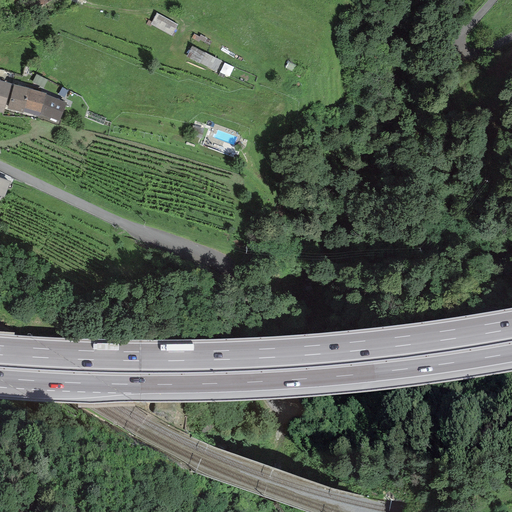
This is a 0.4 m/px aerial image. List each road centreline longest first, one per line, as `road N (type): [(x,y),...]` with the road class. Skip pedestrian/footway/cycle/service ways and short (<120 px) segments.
road 1 (unclassified): [(0,165),(214,261),(232,371),(257,398),(314,391),(376,324),(403,307),(471,306),(511,323)]
road 2 (motorway): [(511,324),(278,353),(0,350)]
road 3 (motorway): [(0,378),(308,379),(511,352)]
road 4 (track): [(77,0),(155,8),(261,65)]
road 5 (unclassified): [(511,37),(473,55),(458,45),(492,0)]
